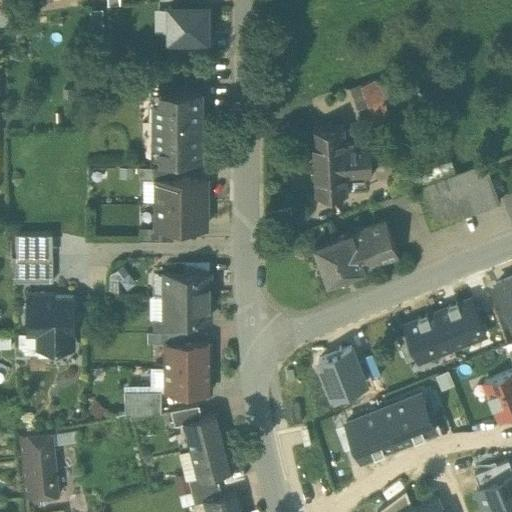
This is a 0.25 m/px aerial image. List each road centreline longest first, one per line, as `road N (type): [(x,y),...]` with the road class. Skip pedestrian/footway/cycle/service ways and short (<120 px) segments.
road 1 (residential): [(247,340),(247,0)]
road 2 (residential): [(247,340),(291,334),(511,248)]
road 3 (residential): [(335,511),(410,455),(499,434)]
road 4 (residential): [(286,511),(253,394),(247,340)]
